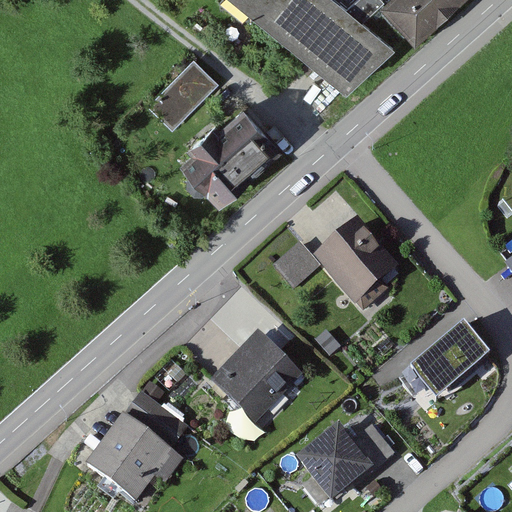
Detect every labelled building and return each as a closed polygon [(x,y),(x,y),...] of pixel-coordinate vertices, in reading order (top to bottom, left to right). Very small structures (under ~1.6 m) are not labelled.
[(230,0),(347,97),(410,31),(384,3),(380,0),(353,0),(347,6),(339,0),(230,0)] [(460,0),(386,0),(384,3),(410,31),(417,39),(460,0)] [(219,84),(194,59),(149,105),(174,130),(219,84)] [(282,148),(244,107),(222,127),(216,120),(186,148),(191,154),(181,163),(191,175),(187,178),(187,187),(195,195),(205,196),(209,192),(220,204),(282,148)] [(401,267),(358,219),(311,261),(319,270),(361,316),(388,292),(381,285),(401,267)] [(319,270),(311,261),(298,246),(274,268),(295,291),(319,270)] [(490,357),(464,328),(411,373),(437,403),(490,357)] [(328,333),(316,343),(330,360),(342,350),(328,333)] [(301,376),(258,336),(213,385),(255,425),(301,376)] [(178,369),(170,377),(179,385),(187,376),(178,369)] [(149,383),(141,395),(157,406),(165,395),(149,383)] [(141,395),(125,417),(173,452),(189,429),(157,406),(141,395)] [(173,452),(125,417),(88,469),(137,504),(155,479),(166,487),(185,460),(173,452)] [(372,428),(352,445),(373,471),(393,453),(372,428)] [(352,445),(339,430),(298,465),(312,482),(328,501),(331,505),(373,471),(352,445)] [(328,501),(312,482),(303,489),(320,508),(328,501)]
